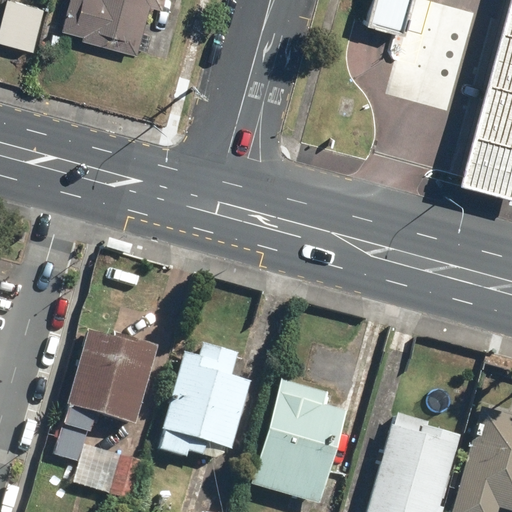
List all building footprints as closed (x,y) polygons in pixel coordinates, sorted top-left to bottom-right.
[(43,8),(14,0),(3,0),(0,12),(0,42),(32,51),(43,8)] [(66,0),(59,28),(80,34),(78,40),(134,55),(147,6),(159,9),(161,0),(66,0)] [(408,0),(367,0),(361,24),(399,34),(408,0)] [(511,0),(504,0),(456,179),(511,193),(511,0)] [(153,350),(84,330),(48,455),(75,463),(81,443),(89,413),(131,425),(153,350)] [(194,357),(181,353),(153,449),(183,458),(189,439),(228,450),(248,383),(228,377),(235,353),(198,343),(194,357)] [(325,393),(279,380),(247,485),(315,505),(343,411),(321,404),(325,393)] [(511,511),(511,414),(481,405),(449,511),(495,511),(496,508),(511,511)] [(437,511),(458,434),(390,417),(365,511),(437,511)] [(140,461),(81,443),(75,463),(69,482),(128,500),(140,461)]
